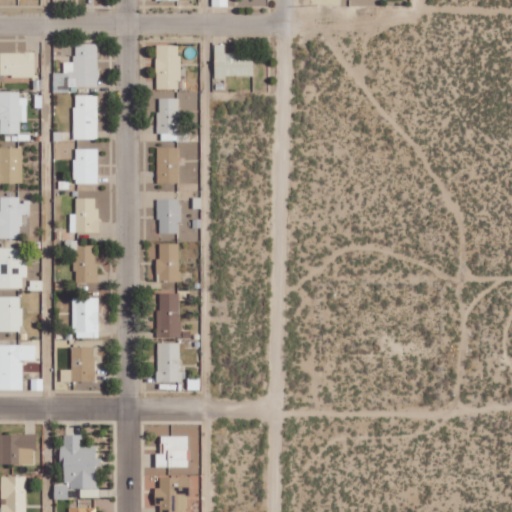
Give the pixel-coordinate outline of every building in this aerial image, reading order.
[(98,43),(75,43),(75,61),(64,62),(64,72),(54,72),(54,92),(76,92),(75,87),(98,86),(98,43)] [(255,54),(226,54),(226,43),(216,43),(215,76),(254,76),(255,54)] [(180,44),(157,44),(157,88),(180,88),(180,44)] [(0,51),(0,60),(0,77),(35,76),(35,51),(0,51)] [(0,132),(20,133),(20,121),(27,121),(27,97),(20,97),(20,91),(0,90),(0,132)] [(74,138),(98,139),(98,95),(74,95),(74,138)] [(23,147),(0,146),(0,182),(23,183),(23,147)] [(179,181),(180,147),(158,147),(158,181),(179,181)] [(98,183),(98,148),(74,148),(74,183),(98,183)] [(0,237),(22,237),(22,215),(31,214),(30,200),(20,200),(20,196),(0,196),(0,237)] [(98,232),(98,198),(76,198),(76,213),(70,213),(70,232),(98,232)] [(181,198),(158,198),(159,233),(181,232),(181,198)] [(180,281),(181,243),(159,243),(159,281),(180,281)] [(27,259),(20,259),(20,248),(0,247),(0,287),(23,288),(23,277),(27,277),(27,259)] [(181,337),(181,293),(159,293),(159,337),(181,337)] [(22,296),(0,296),(0,330),(22,331),(22,296)] [(99,297),(73,297),(74,338),(100,337),(99,297)] [(181,342),(158,342),(158,382),(182,381),(181,342)] [(0,389),(24,389),(23,360),(36,360),(35,344),(0,344),(0,389)] [(95,381),(94,345),(72,346),(73,369),(61,369),(61,382),(95,381)] [(0,434),(0,463),(36,463),(36,434),(0,434)] [(189,466),(188,435),(161,435),(161,452),(156,453),(157,467),(189,466)] [(27,511),(27,475),(2,475),(2,511),(27,511)] [(157,511),(189,511),(189,477),(161,476),(160,487),(157,487),(157,511)]
